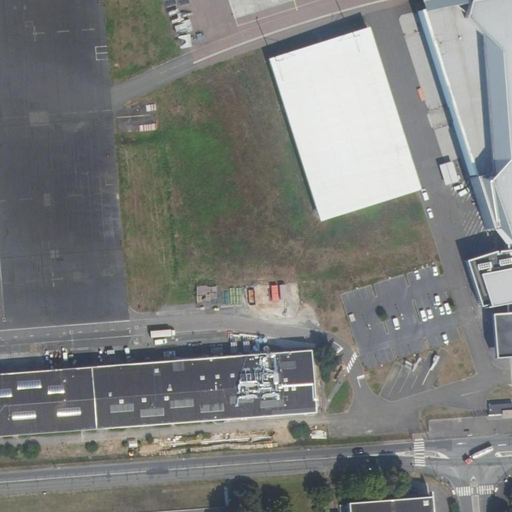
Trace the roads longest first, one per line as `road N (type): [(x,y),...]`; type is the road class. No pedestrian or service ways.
road 1 (secondary): [(0,486),(358,457)]
road 2 (secondary): [(358,457),(427,465),(511,460)]
road 3 (secondary): [(511,446),(358,457)]
